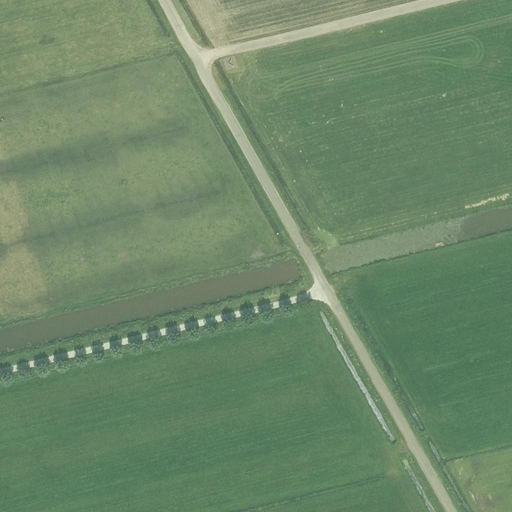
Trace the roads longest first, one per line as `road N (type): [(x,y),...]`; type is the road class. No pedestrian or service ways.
road 1 (unclassified): [(0,371),(325,291)]
road 2 (unclassified): [(325,291),(164,0)]
road 3 (unclassified): [(450,511),(325,291)]
